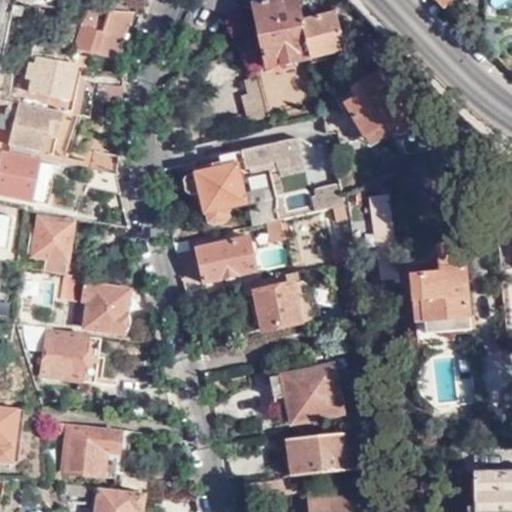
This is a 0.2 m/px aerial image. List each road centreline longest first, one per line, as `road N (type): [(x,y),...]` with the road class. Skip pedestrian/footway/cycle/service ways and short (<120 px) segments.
road 1 (residential): [(212,511),(133,170),(139,63),(165,0)]
road 2 (secondary): [(511,113),(391,0)]
